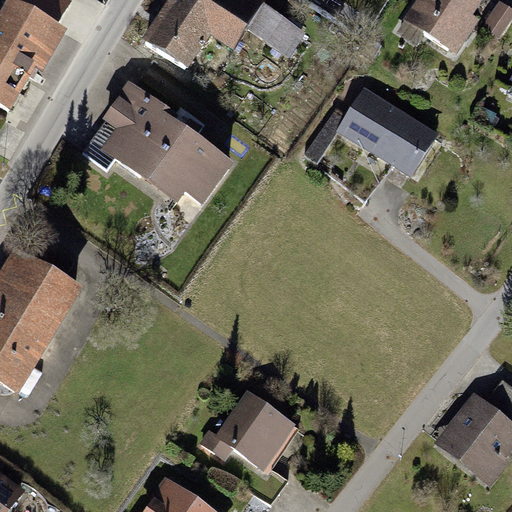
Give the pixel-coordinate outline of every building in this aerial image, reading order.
[(70,9),(55,0),(16,0),(0,28),(0,107),(10,113),(70,9)] [(177,0),(147,46),(186,70),(210,33),(236,50),(249,30),(288,57),(301,35),(250,0),(177,0)] [(424,0),(411,20),(429,31),(426,36),(450,52),(459,38),(465,42),(477,23),(472,20),(482,4),(475,0),(424,0)] [(499,40),(511,21),(511,13),(503,8),(486,31),(499,40)] [(174,122),(132,90),(84,155),(109,173),(118,161),(142,179),(148,170),(184,197),(186,194),(202,206),(230,168),(211,155),(210,156),(171,127),(174,122)] [(411,177),(435,139),(366,95),(348,122),(336,114),(306,157),(363,202),(390,163),(411,177)] [(37,270),(28,265),(0,312),(0,383),(17,394),(76,294),(63,286),(76,264),(50,249),(37,270)] [(488,412),(477,403),(459,426),(463,429),(447,449),(479,473),(494,455),(501,461),(511,446),(511,391),(507,388),(488,412)] [(265,466),(292,426),(251,397),(220,441),(262,470),(248,490),(273,507),(290,483),(265,466)] [(0,511),(10,511),(22,497),(0,480),(0,511)] [(208,511),(170,485),(150,511),(208,511)]
